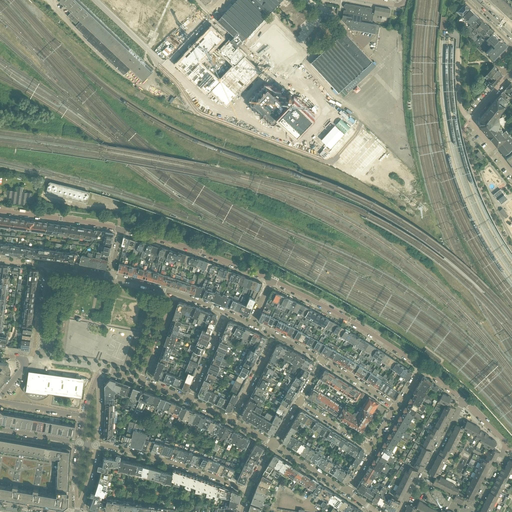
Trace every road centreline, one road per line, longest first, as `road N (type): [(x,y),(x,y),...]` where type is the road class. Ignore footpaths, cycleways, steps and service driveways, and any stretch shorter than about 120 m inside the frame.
road 1 (residential): [(422,367),(271,279)]
road 2 (residential): [(248,490),(96,445)]
road 3 (residential): [(271,279),(121,229)]
road 4 (residential): [(121,229),(0,210)]
